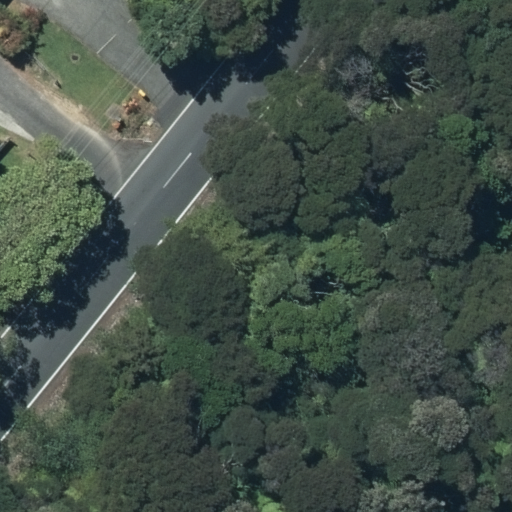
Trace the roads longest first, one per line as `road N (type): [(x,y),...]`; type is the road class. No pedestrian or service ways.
road 1 (tertiary): [(232,101),(0,385)]
road 2 (tertiary): [(232,101),(304,0)]
